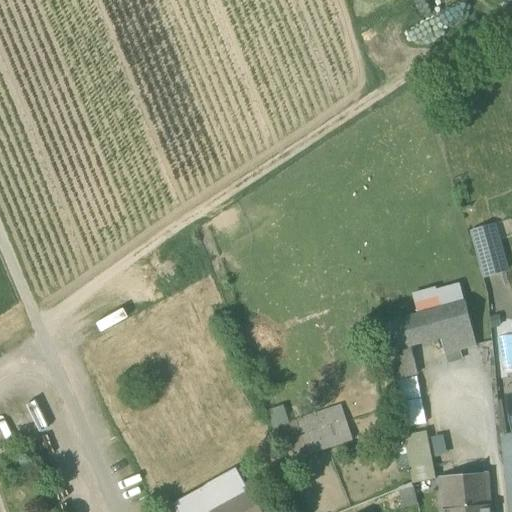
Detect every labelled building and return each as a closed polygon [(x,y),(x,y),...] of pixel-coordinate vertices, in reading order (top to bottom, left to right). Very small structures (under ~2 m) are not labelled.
[(470,233),(485,280),(508,273),(494,225),(470,233)] [(379,326),(392,375),(412,370),(407,349),(441,340),(445,354),(477,346),(465,303),(379,326)] [(423,423),(421,375),(403,376),(406,424),(423,423)] [(505,436),(505,437),(511,435),(511,398),(499,400),(505,436)] [(296,418),(307,454),(353,440),(342,404),(296,418)] [(413,482),(413,484),(415,484),(436,480),(431,458),(428,439),(427,432),(404,437),(413,482)] [(502,449),(503,465),(511,463),(511,435),(505,437),(505,436),(500,437),(502,449)] [(443,436),(428,439),(431,458),(446,455),(443,436)] [(511,511),(511,463),(503,465),(508,511),(511,511)] [(171,505),(175,511),(211,511),(248,492),(236,470),(171,505)] [(442,478),(444,503),(489,499),(487,475),(442,478)] [(413,482),(399,488),(403,508),(419,504),(415,484),(413,484),(413,482)] [(259,511),(248,492),(211,511),(259,511)] [(444,503),(444,511),(490,511),(489,499),(444,503)]
